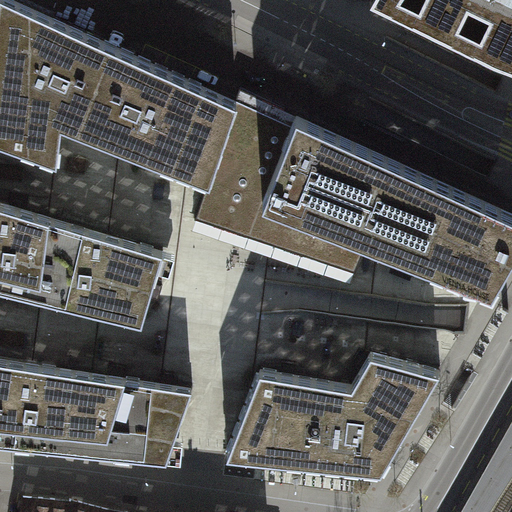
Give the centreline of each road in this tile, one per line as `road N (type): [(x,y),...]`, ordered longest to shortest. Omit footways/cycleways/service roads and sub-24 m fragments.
road 1 (tertiary): [(244,0),(511,132)]
road 2 (unclassified): [(3,475),(279,511)]
road 3 (secondary): [(429,511),(511,368)]
